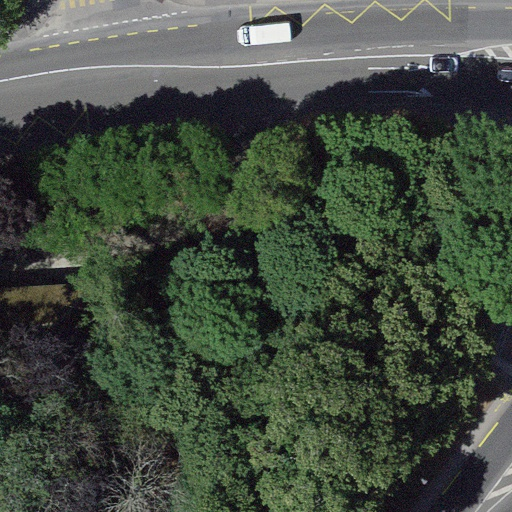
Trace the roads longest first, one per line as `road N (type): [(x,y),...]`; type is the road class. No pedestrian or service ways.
road 1 (secondary): [(273,54),(409,65),(511,91)]
road 2 (secondary): [(511,31),(273,54)]
road 3 (secondary): [(273,54),(98,72)]
